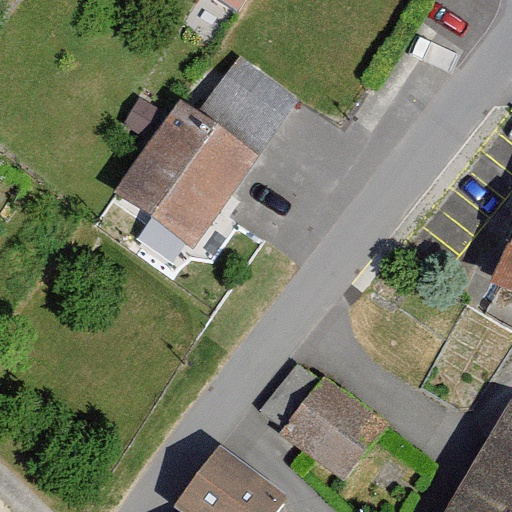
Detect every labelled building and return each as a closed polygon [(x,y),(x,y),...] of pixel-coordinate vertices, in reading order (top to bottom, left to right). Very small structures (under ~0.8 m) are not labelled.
[(256,0),(218,0),(218,1),(245,18),(256,0)] [(206,111),(267,145),(300,85),(239,51),(206,111)] [(259,168),(181,110),(113,200),(192,259),(259,168)] [(286,438),(350,487),(394,430),(329,380),(286,438)] [(511,511),(511,444),(469,511),(511,511)] [(298,511),(223,452),(174,511),(298,511)]
